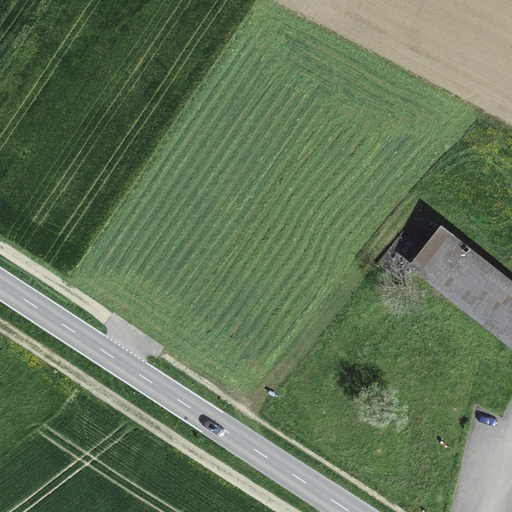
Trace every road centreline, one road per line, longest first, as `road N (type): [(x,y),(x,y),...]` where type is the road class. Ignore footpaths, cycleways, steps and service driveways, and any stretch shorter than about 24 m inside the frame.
road 1 (secondary): [(352,511),(0,284)]
road 2 (track): [(0,324),(292,511)]
road 3 (track): [(109,319),(0,248)]
